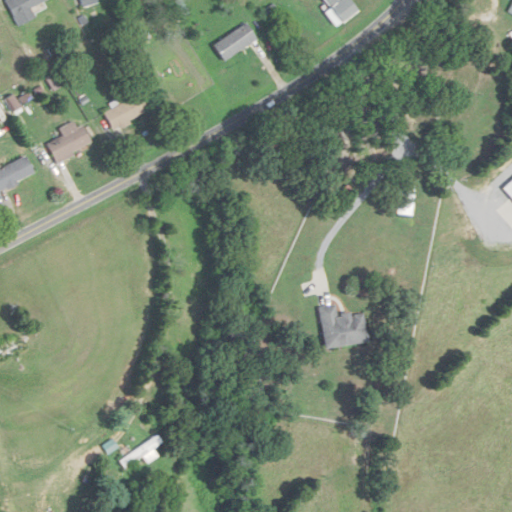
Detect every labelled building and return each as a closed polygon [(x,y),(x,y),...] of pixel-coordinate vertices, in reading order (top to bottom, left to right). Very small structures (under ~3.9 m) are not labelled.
[(3,0),(16,27),(33,19),(28,9),(47,0),(46,0),(3,0)] [(78,0),(82,9),(96,2),(95,0),(78,0)] [(321,0),(333,17),(329,20),(334,27),(354,13),(345,0),(321,0)] [(212,46),(223,63),(257,41),(246,24),(212,46)] [(102,114),(111,132),(147,113),(138,95),(102,114)] [(54,163),(90,147),(80,126),(74,129),(72,123),(58,130),(62,137),(45,145),(54,163)] [(0,190),(32,176),(24,158),(0,169),(0,190)] [(416,188),(399,184),(392,213),(409,217),(416,188)] [(317,307),(323,349),(366,343),(362,311),(337,315),(335,305),(317,307)] [(0,344),(0,354),(25,344),(21,335),(0,344)]
